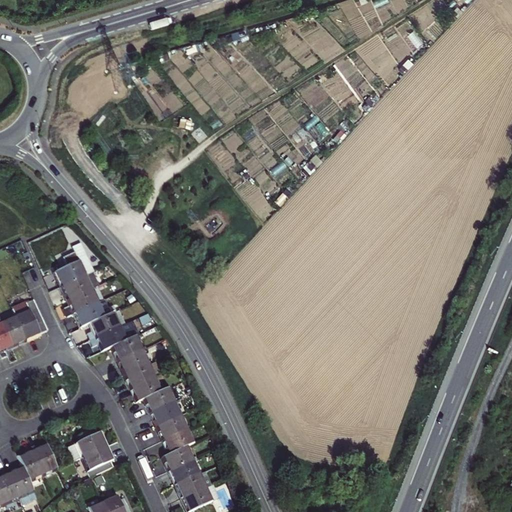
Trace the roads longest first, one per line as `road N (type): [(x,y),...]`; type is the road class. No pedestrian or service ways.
road 1 (tertiary): [(269,511),(173,316),(61,185)]
road 2 (motorway): [(511,259),(409,511)]
road 3 (residential): [(158,511),(100,393)]
